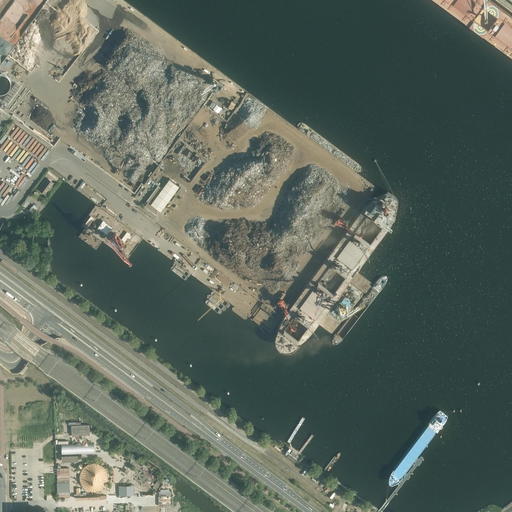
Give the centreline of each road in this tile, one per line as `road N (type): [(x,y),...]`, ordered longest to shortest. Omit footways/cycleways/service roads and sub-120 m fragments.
road 1 (secondary): [(303,505),(0,269)]
road 2 (secondary): [(208,433),(49,314)]
road 3 (secondary): [(48,322),(208,433)]
